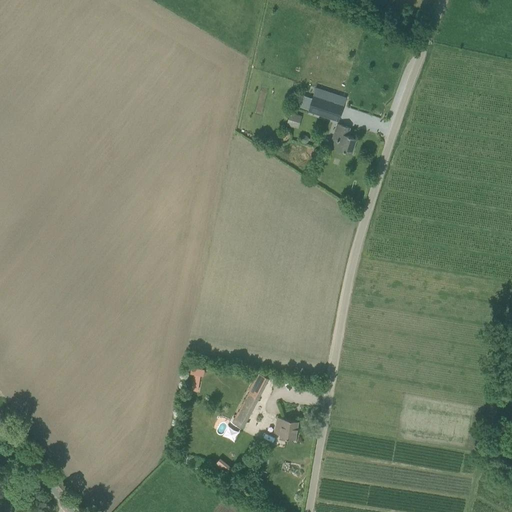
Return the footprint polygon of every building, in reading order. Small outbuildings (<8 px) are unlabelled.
[(339,122),(344,106),(313,96),(308,112),(339,122)] [(294,128),(298,115),(290,113),(286,125),(294,128)] [(357,138),(349,136),(351,128),(338,123),(330,147),(352,154),(357,138)] [(261,397),(249,391),(233,423),(244,429),(261,397)] [(296,439),(299,421),(283,418),(281,427),(276,426),(275,434),(280,435),(280,437),(296,439)] [(229,427),(225,435),(234,439),(238,431),(229,427)] [(214,463),(226,471),(229,465),(218,457),(214,463)]
